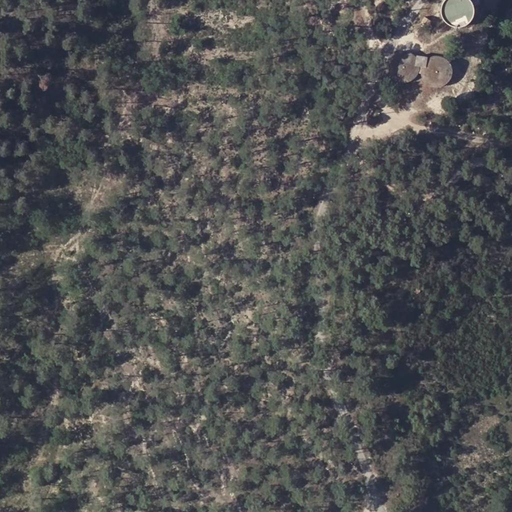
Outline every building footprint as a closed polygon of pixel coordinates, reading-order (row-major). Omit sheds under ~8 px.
[(474,9),(472,4),(469,0),(446,0),(445,2),(442,6),(441,11),(442,16),(445,21),(449,24),(453,27),(458,27),(463,26),(468,24),(472,20),(474,14),(474,9)] [(435,23),(428,18),(423,25),(430,30),(435,23)] [(419,72),(420,68),(419,63),(417,58),(415,58),(413,55),(408,53),(403,53),(398,54),(394,57),(391,61),(390,66),(390,71),(392,76),(395,80),(400,82),(404,83),(409,82),(414,80),(417,77),(419,72)] [(415,58),(417,58),(419,63),(420,68),(419,72),(422,73),(422,70),(424,65),(427,61),(428,57),(416,56),(415,58)] [(452,76),(453,71),(452,67),(449,62),(445,59),(441,57),(436,57),(431,58),(427,61),(424,65),(422,70),(422,73),(422,75),(424,80),(428,84),(432,86),(437,87),(442,86),(446,84),(450,81),(452,76)]
